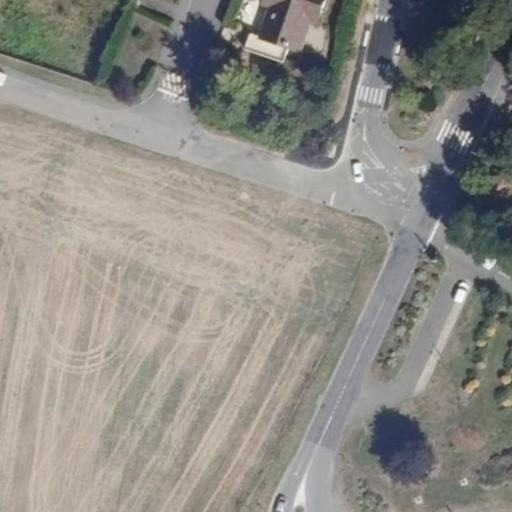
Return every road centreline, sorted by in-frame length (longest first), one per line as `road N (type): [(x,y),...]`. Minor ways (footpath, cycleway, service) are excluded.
road 1 (tertiary): [(312,444),(415,231)]
road 2 (residential): [(356,190),(280,177),(156,135)]
road 3 (residential): [(156,135),(0,88)]
road 4 (residential): [(156,135),(206,0)]
